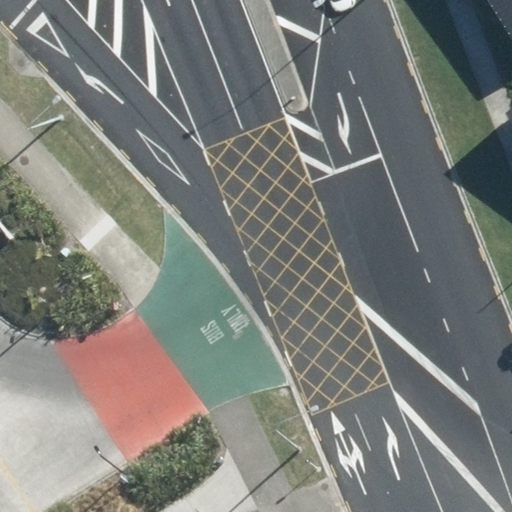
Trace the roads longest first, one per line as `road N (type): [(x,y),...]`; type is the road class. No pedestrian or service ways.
road 1 (tertiary): [(433,511),(310,189)]
road 2 (primary): [(310,189),(46,0)]
road 3 (tertiary): [(310,189),(247,24)]
